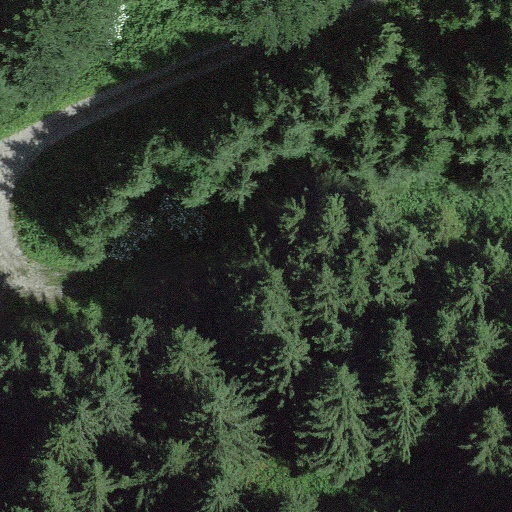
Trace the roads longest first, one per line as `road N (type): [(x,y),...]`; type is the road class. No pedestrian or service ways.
road 1 (track): [(0,226),(31,303),(511,269)]
road 2 (track): [(363,0),(0,163)]
